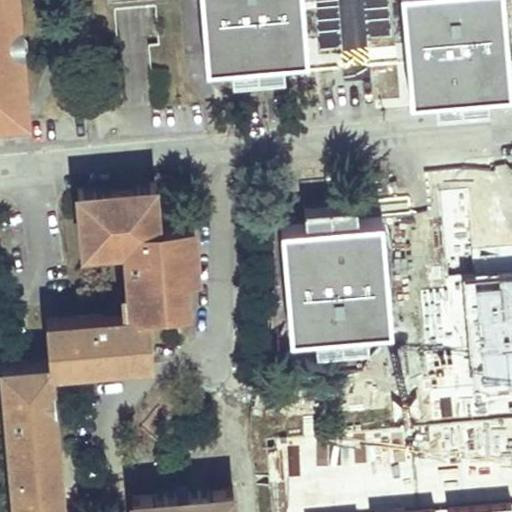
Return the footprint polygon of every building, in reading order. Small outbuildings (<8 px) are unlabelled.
[(0,0),(0,109),(26,107),(21,52),(16,53),(12,13),(18,13),(16,0),(0,0)] [(201,0),(206,62),(230,60),(250,58),(249,51),(262,50),(263,57),(282,56),(306,53),(302,0),(201,0)] [(402,0),(410,95),(433,93),(454,92),(453,84),(466,83),(467,90),(487,89),(510,87),(502,0),(402,0)] [(18,13),(12,13),(16,53),(21,52),(18,13)] [(453,84),(454,92),(467,90),(466,83),(453,84)] [(147,307),(188,304),(184,270),(191,270),(186,221),(157,223),(154,185),(78,192),(83,245),(124,241),(130,309),(147,307)] [(281,221),(290,331),(382,324),(390,323),(380,213),(281,221)] [(511,271),(466,275),(475,378),(511,374),(511,271)] [(50,364),(151,355),(147,307),(130,309),(45,317),(49,357),(50,364)] [(1,362),(14,511),(63,511),(50,364),(49,357),(1,362)] [(133,511),(232,511),(231,485),(132,494),(133,511)] [(511,511),(511,501),(378,511),(511,511)]
